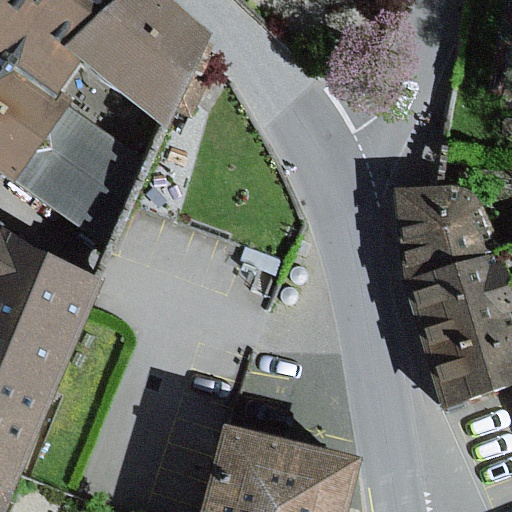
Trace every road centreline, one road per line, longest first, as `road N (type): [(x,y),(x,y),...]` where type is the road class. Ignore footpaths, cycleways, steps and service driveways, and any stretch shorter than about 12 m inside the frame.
road 1 (secondary): [(396,511),(373,360),(318,153)]
road 2 (residential): [(432,0),(407,76),(384,112),(318,153)]
road 3 (secondary): [(318,153),(291,105),(196,0)]
